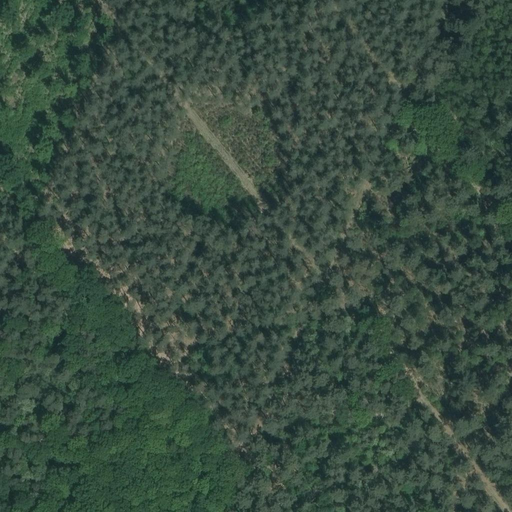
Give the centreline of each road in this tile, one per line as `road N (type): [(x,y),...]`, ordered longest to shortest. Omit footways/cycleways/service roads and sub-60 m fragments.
road 1 (track): [(89,0),(503,511)]
road 2 (track): [(447,0),(212,511)]
road 3 (track): [(267,511),(0,168)]
road 4 (track): [(0,298),(126,0)]
road 5 (track): [(511,235),(327,0)]
road 6 (track): [(442,511),(511,364)]
